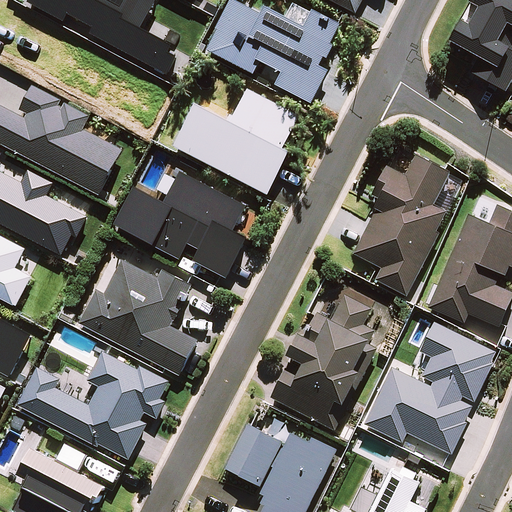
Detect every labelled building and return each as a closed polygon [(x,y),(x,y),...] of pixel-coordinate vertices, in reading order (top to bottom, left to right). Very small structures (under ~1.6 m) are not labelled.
[(159,0),(31,0),(31,2),(67,22),(71,14),(96,28),(92,34),(170,76),(181,56),(173,52),(176,45),(145,28),(159,0)] [(263,13),(236,0),(232,0),(208,50),(255,73),(261,60),(284,72),(278,85),(313,102),(328,71),(321,67),(341,25),(295,3),(289,15),(267,5),(263,13)] [(330,0),(358,14),(365,0),(330,0)] [(301,116),(249,89),(233,120),(199,102),(176,146),(268,193),(290,151),(284,148),(301,116)] [(408,176),(388,167),(374,195),(382,199),(356,254),(383,267),(377,281),(408,295),(448,211),(434,205),(449,172),(417,156),(408,176)] [(247,207),(182,172),(166,203),(137,187),(117,224),(181,258),(190,243),(201,249),(195,259),(227,276),(248,238),(235,231),(247,207)] [(511,265),(511,211),(498,205),(490,224),(470,215),(430,307),(465,323),(470,313),(499,326),(511,297),(511,293),(495,286),(500,274),(507,277),(511,265)] [(161,279),(125,261),(108,293),(99,289),(81,325),(181,374),(198,339),(172,326),(192,285),(164,271),(161,279)] [(375,302),(349,288),(333,321),(319,314),(309,334),(302,331),(290,354),(305,362),(300,372),(288,366),(272,397),(335,430),(377,349),(368,344),(375,330),(363,323),(375,302)] [(498,353),(435,322),(421,351),(433,357),(422,381),(394,368),(365,428),(405,448),(412,434),(450,452),(498,353)] [(131,459),(149,424),(141,420),(144,413),(158,419),(167,401),(161,398),(170,381),(141,366),(139,369),(104,352),(89,380),(101,386),(91,405),(59,389),(64,379),(38,366),(18,407),(100,448),(102,444),(131,459)] [(228,468),(265,486),(286,443),(278,439),(284,425),(272,420),(266,432),(249,424),(228,468)] [(286,443),(265,486),(262,492),(265,494),(261,503),(266,505),(263,511),(308,511),(338,451),(293,429),(286,443)] [(33,479),(16,510),(21,511),(90,511),(92,510),(95,511),(96,511),(111,486),(82,470),(89,454),(68,444),(60,459),(37,447),(24,474),(33,479)]
